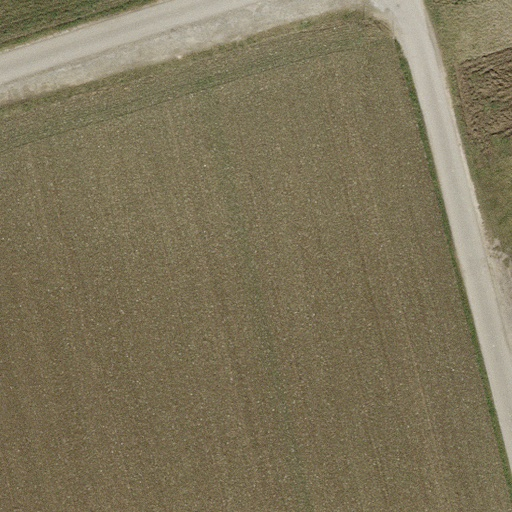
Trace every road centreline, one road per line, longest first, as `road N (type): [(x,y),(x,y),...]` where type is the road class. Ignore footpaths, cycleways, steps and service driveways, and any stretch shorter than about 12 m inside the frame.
road 1 (track): [(414,0),(511,401)]
road 2 (track): [(0,69),(221,0)]
